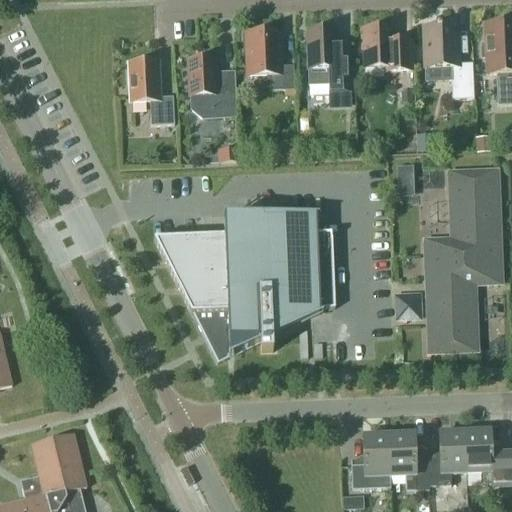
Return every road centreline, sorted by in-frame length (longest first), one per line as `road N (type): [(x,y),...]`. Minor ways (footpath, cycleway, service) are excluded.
road 1 (tertiary): [(178,422),(0,69)]
road 2 (residential): [(178,422),(194,414),(511,402)]
road 3 (residential): [(164,8),(412,0)]
